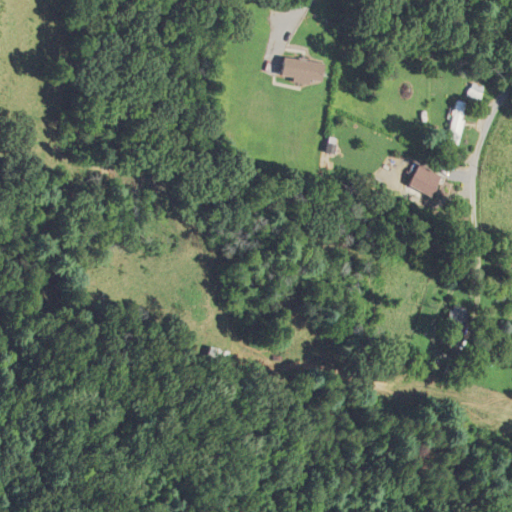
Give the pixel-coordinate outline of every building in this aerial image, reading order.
[(274,78),(318,83),(321,63),(276,57),(274,78)] [(483,87),(468,82),(463,95),(478,101),(483,87)] [(464,103),(452,100),(443,141),(454,144),(464,103)] [(403,186),(428,197),(438,176),(414,164),(403,186)] [(468,310),(449,305),(440,341),(459,345),(468,310)]
